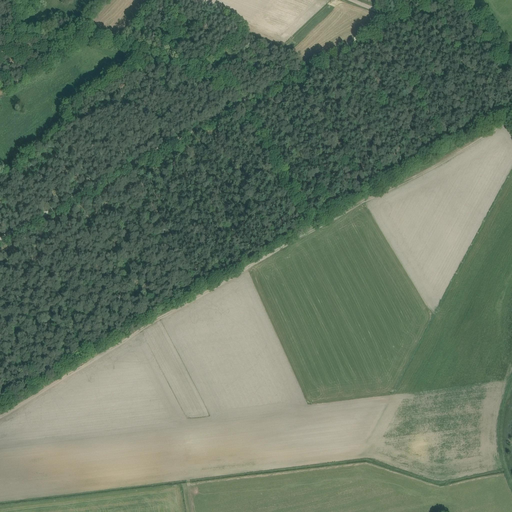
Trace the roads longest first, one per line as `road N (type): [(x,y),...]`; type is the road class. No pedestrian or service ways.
road 1 (track): [(0,413),(511,115)]
road 2 (unclassified): [(0,238),(392,17)]
road 3 (track): [(314,228),(238,93),(74,36),(0,33)]
